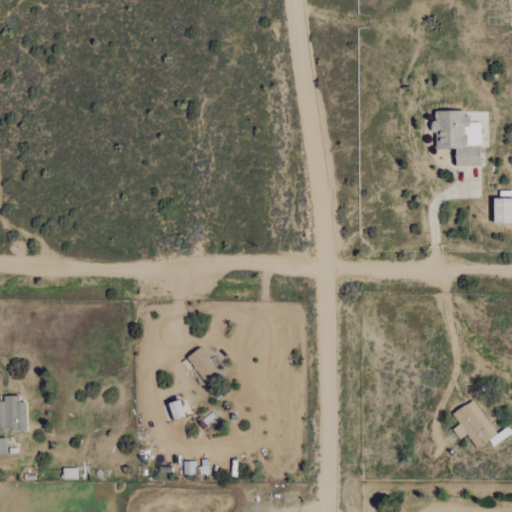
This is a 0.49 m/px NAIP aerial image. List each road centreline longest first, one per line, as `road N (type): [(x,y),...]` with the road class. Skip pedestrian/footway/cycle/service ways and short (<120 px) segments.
road 1 (residential): [(327,511),(329,269),(296,0)]
road 2 (residential): [(0,265),(511,268)]
